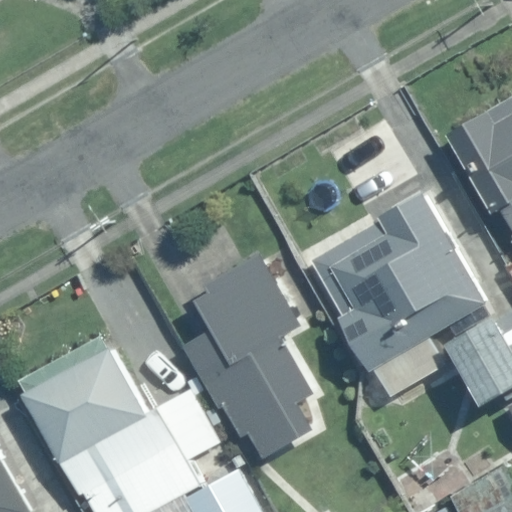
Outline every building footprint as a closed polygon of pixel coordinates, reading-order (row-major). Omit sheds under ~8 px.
[(511,201),(509,204),(511,209),(511,100),(476,121),(511,183),(511,201)] [(339,293),(379,367),(395,396),(418,385),(453,366),(436,335),(494,303),(431,188),(386,213),(316,251),(339,293)] [(193,345),(227,405),(244,436),(257,430),(270,454),(325,423),(311,398),(323,392),(289,331),(322,313),(286,248),(263,261),(261,256),(211,284),(215,290),(204,296),(222,329),(193,345)] [(511,307),(488,322),(456,340),(458,342),(490,399),(510,387),(511,391),(511,307)] [(28,388),(87,492),(98,511),(154,511),(156,511),(208,482),(194,458),(229,439),(198,385),(151,411),(112,341),(28,388)] [(37,511),(8,462),(0,448),(0,511),(37,511)] [(511,511),(511,463),(509,465),(458,496),(467,511),(511,511)]
